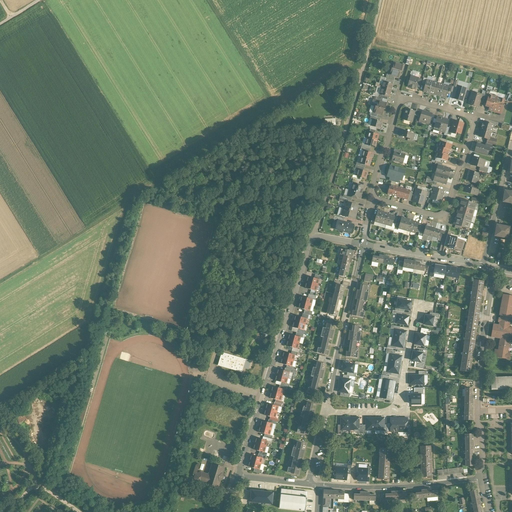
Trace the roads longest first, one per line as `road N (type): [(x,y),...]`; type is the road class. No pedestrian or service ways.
road 1 (track): [(42,488),(122,205)]
road 2 (track): [(363,70),(350,66),(122,205)]
road 3 (residential): [(399,95),(474,116),(445,220),(370,200)]
road 4 (residential): [(311,236),(237,477)]
road 5 (track): [(311,236),(380,0)]
road 6 (track): [(232,208),(194,337),(220,344),(210,383)]
road 7 (residential): [(361,246),(325,412)]
road 8 (residential): [(325,412),(394,407),(417,309)]
road 9 (track): [(311,236),(158,184)]
road 10 (residential): [(319,486),(478,477)]
road 11 (track): [(122,205),(0,282)]
road 12 (residential): [(476,411),(492,268)]
road 13 (track): [(207,0),(276,111)]
road 14 (residential): [(482,266),(511,146)]
road 15 (residential): [(361,246),(482,266)]
